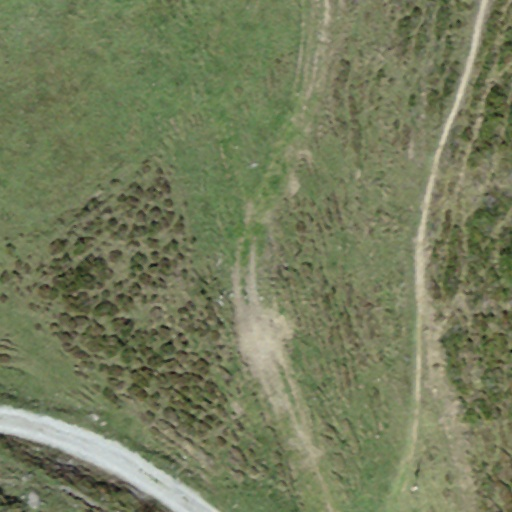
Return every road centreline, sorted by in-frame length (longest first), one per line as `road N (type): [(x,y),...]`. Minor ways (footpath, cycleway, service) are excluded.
road 1 (track): [(330,511),(250,304),(253,234),(291,143),(325,20),(323,0)]
road 2 (track): [(202,511),(113,455),(0,419)]
